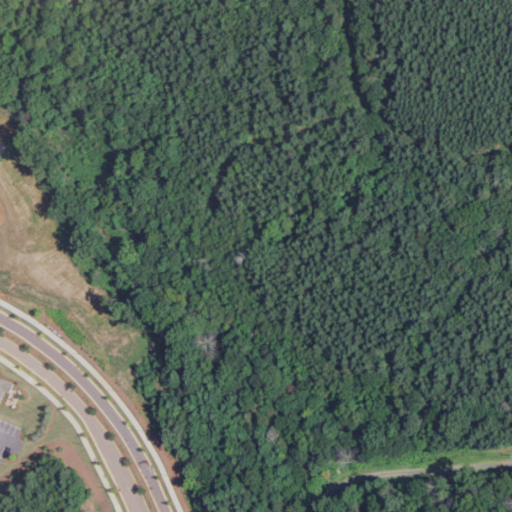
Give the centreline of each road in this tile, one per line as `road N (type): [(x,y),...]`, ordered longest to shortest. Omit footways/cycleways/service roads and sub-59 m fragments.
road 1 (residential): [(167,511),(157,484),(86,382),(0,316)]
road 2 (residential): [(0,342),(89,420),(139,511)]
